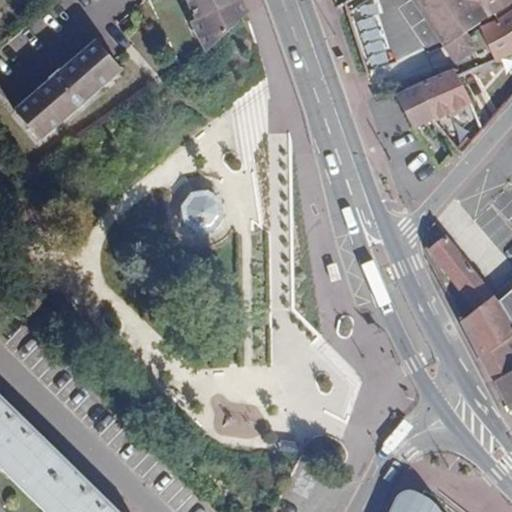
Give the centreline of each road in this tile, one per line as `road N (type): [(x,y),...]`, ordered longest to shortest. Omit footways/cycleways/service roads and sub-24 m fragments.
road 1 (secondary): [(274,0),(363,249)]
road 2 (secondary): [(390,239),(304,0)]
road 3 (residential): [(148,511),(0,367)]
road 4 (residential): [(390,239),(511,114)]
road 5 (secondary): [(363,249),(440,405)]
road 6 (secondary): [(450,361),(390,239)]
